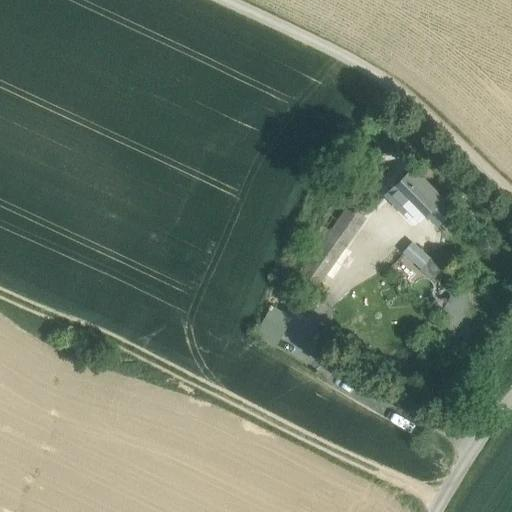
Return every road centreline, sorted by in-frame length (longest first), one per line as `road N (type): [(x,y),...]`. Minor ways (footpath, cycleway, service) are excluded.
road 1 (unclassified): [(511,196),(406,96),(346,56),(223,0)]
road 2 (unclassified): [(511,397),(436,511)]
